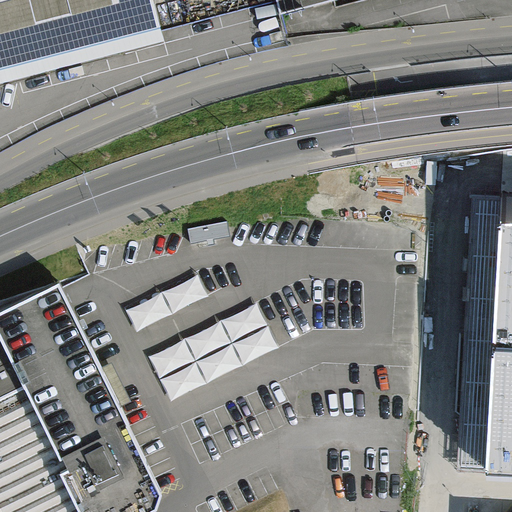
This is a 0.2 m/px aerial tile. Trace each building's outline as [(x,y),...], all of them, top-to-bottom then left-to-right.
[(161,30),(153,0),(0,0),(0,87),(113,58),(164,44),(161,30)] [(278,0),(282,13),(331,0),(278,0)] [(511,191),(502,191),(487,477),(511,478),(511,191)] [(161,490),(60,282),(0,310),(0,511),(141,511),(157,505),(161,490)] [(174,393),(284,345),(264,300),(154,349),(174,393)]
